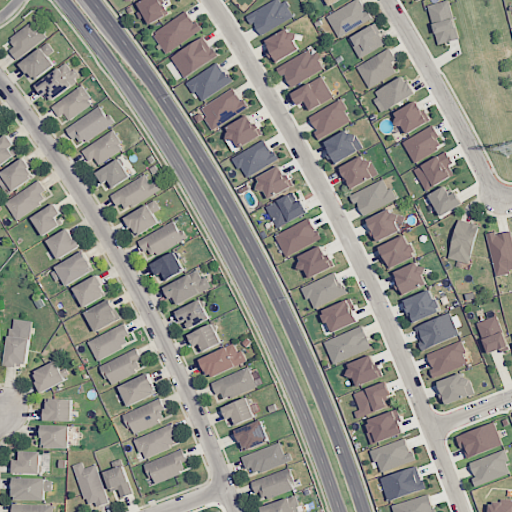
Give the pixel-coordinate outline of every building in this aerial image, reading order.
[(150,24),(170,14),(163,0),(143,0),(135,4),(143,19),(146,17),(150,24)] [(273,0),(248,14),(260,36),(293,17),(283,0),(273,0)] [(371,19),(360,0),(354,0),(326,16),(338,37),(371,19)] [(439,45),(460,39),(448,0),(446,0),(427,5),(439,45)] [(201,33),(190,12),(153,31),(164,52),(201,33)] [(47,37),(34,20),(9,38),(15,46),(10,50),(16,59),(47,37)] [(386,44),(375,24),(349,38),(359,58),(386,44)] [(266,40),(273,54),(270,55),(274,63),(301,50),(290,28),(266,40)] [(184,78),(217,57),(204,36),(171,57),(184,78)] [(49,58),(56,53),(48,42),(21,63),(34,80),(55,65),(49,58)] [(279,67),(290,87),(323,69),(312,48),(279,67)] [(357,67),(369,88),(397,72),(391,63),(397,60),(389,48),(357,67)] [(80,79),(67,62),(37,85),(50,102),(80,79)] [(232,84),(221,62),(186,81),(193,94),(197,92),(201,100),(232,84)] [(306,101),(311,111),(334,97),(322,76),(292,93),(299,105),(306,101)] [(414,95),(406,76),(376,90),(385,109),(414,95)] [(64,114),(69,121),(94,104),(81,86),(51,107),(59,118),(64,114)] [(234,87),(200,109),(213,129),(247,108),(234,87)] [(308,117),(320,138),(352,121),(341,99),(308,117)] [(399,126),(402,124),(407,134),(429,121),(417,100),(392,114),(399,126)] [(67,128),(80,146),(114,123),(101,105),(67,128)] [(222,129),(235,151),(263,134),(258,124),(255,126),(248,115),(222,129)] [(440,136),(433,124),(403,143),(415,163),(440,148),(435,139),(440,136)] [(352,129),(323,141),(333,163),(361,151),(352,129)] [(124,148),(113,131),(84,148),(95,166),(124,148)] [(0,166),(17,155),(11,147),(15,145),(8,134),(0,139),(0,166)] [(277,162),(268,140),(232,156),(238,170),(243,168),(246,175),(277,162)] [(414,169),(425,190),(455,174),(450,165),(453,163),(446,151),(414,169)] [(349,189),(377,176),(366,154),(339,167),(349,189)] [(35,179),(24,159),(0,171),(0,183),(6,194),(35,179)] [(108,181),(113,188),(131,176),(119,159),(97,173),(104,184),(108,181)] [(264,190),(269,199),(291,187),(279,166),(255,179),(262,191),(264,190)] [(162,189),(157,180),(151,184),(147,176),(110,194),(119,211),(162,189)] [(352,194),(361,215),(395,200),(386,178),(352,194)] [(49,201),(40,182),(5,200),(15,218),(49,201)] [(441,216),(464,204),(455,189),(449,193),(445,186),(429,195),(441,216)] [(267,206),(276,227),(309,214),(301,193),(267,206)] [(135,236),(159,224),(154,213),(160,210),(156,201),(126,216),(135,236)] [(58,216),(61,214),(55,204),(32,217),(42,236),(63,224),(58,216)] [(396,221),(390,209),(367,219),(377,241),(401,231),(396,221)] [(284,255),(321,241),(312,219),(276,233),(284,255)] [(448,258),(469,264),(479,225),(458,219),(448,258)] [(175,220),(138,241),(144,252),(149,250),(154,257),(186,239),(175,220)] [(80,247),(68,228),(47,241),(59,260),(80,247)] [(496,275),(511,271),(511,236),(510,229),(486,235),(496,275)] [(379,246),(389,268),(416,257),(406,234),(379,246)] [(309,278),(333,268),(323,245),(297,256),(302,270),(305,268),(309,278)] [(152,263),(161,282),(184,271),(175,252),(152,263)] [(63,278),(66,285),(95,272),(86,253),(50,269),(56,281),(63,278)] [(428,285),(420,262),(392,271),(400,294),(428,285)] [(202,279),(198,270),(165,286),(175,306),(212,288),(206,276),(202,279)] [(346,293),(336,272),(303,287),(313,309),(346,293)] [(107,296),(98,276),(74,286),(83,307),(107,296)] [(413,323),(441,311),(432,289),(403,300),(413,323)] [(121,320),(112,299),(85,311),(95,332),(121,320)] [(322,310),(332,333),(359,321),(350,299),(322,310)] [(182,323),(186,321),(189,328),(210,319),(200,300),(176,311),(182,323)] [(415,326),(422,349),(462,336),(455,313),(415,326)] [(507,349),(499,316),(478,321),(486,354),(507,349)] [(6,365),(27,367),(32,321),(11,319),(6,365)] [(88,342),(98,361),(132,343),(123,325),(88,342)] [(197,353),(221,345),(214,325),(190,333),(197,353)] [(373,347),(363,325),(324,342),(334,364),(373,347)] [(435,377),(467,364),(463,354),(467,352),(462,340),(426,354),(435,377)] [(201,358),(209,378),(247,361),(242,349),(237,352),(234,343),(201,358)] [(101,365),(111,385),(140,371),(136,362),(142,359),(136,348),(101,365)] [(356,388),(382,376),(372,354),(346,365),(356,388)] [(33,371),(41,392),(66,382),(57,361),(33,371)] [(213,381),(220,401),(257,388),(250,368),(213,381)] [(128,406),(158,394),(149,373),(120,386),(128,406)] [(467,373),(439,380),(444,403),(473,396),(467,373)] [(352,395),(362,417),(388,406),(384,397),(392,394),(386,380),(352,395)] [(72,399),(47,398),(46,421),(72,421),(72,399)] [(255,417),(247,398),(223,407),(231,426),(255,417)] [(124,414),(133,435),(164,422),(159,412),(166,410),(161,399),(124,414)] [(374,444),(405,432),(396,409),(365,421),(374,444)] [(243,452),(269,441),(261,420),(235,430),(243,452)] [(503,445),(494,422),(458,435),(467,459),(503,445)] [(69,449),(70,426),(41,425),(41,448),(69,449)] [(179,444),(170,425),(135,439),(144,459),(179,444)] [(372,449),(379,472),(414,461),(407,438),(372,449)] [(284,454),(281,444),(244,454),(250,475),(293,462),(290,452),(284,454)] [(145,464),(153,485),(189,471),(181,450),(145,464)] [(469,463),(478,486),(511,472),(503,450),(469,463)] [(13,473),(41,474),(41,452),(20,452),(20,460),(14,460),(13,473)] [(84,468),(82,462),(74,465),(88,508),(108,502),(96,464),(84,468)] [(132,495),(125,466),(105,471),(109,490),(119,488),(121,497),(132,495)] [(381,478),(389,501),(425,489),(417,466),(381,478)] [(261,502),(296,488),(289,468),(253,482),(261,502)] [(45,500),(46,491),(52,491),(52,479),(14,478),(13,500),(45,500)] [(393,511),(434,511),(429,494),(392,505),(393,511)] [(301,511),(296,495),(262,506),(263,511),(301,511)]
